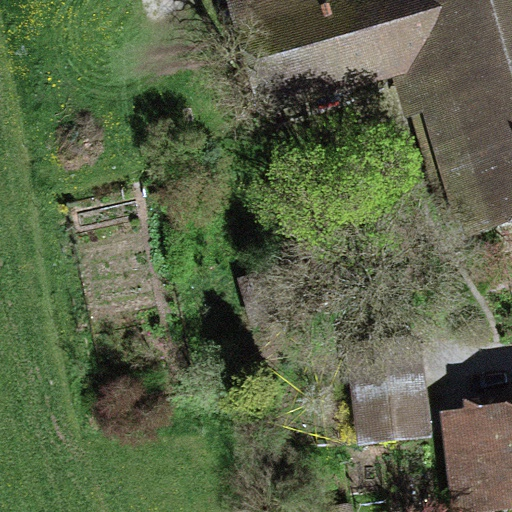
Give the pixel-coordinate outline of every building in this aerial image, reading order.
[(325,0),(240,0),(266,96),(345,76),(325,0)] [(511,0),(340,0),(359,69),(398,58),(442,217),(511,198),(511,0)] [(295,269),(245,283),(257,325),(307,311),(295,269)] [(409,354),(357,358),(363,433),(414,429),(409,354)] [(511,420),(457,426),(465,511),(511,506),(511,420)]
